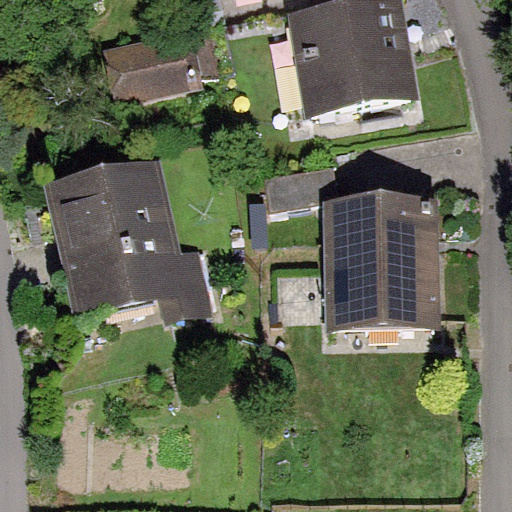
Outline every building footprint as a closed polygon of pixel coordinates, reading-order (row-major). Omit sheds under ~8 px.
[(290,21),(307,122),(420,103),(411,52),(403,2),(290,21)] [(193,36),(107,54),(120,112),(206,93),(203,82),(218,79),(210,43),(195,46),(193,36)] [(159,165),(47,190),(52,212),(76,321),(166,301),(171,324),(211,315),(199,260),(181,264),(159,165)] [(332,172),(270,182),(275,215),(337,205),(332,172)] [(324,212),(328,334),(442,330),(439,247),(438,208),(324,212)]
